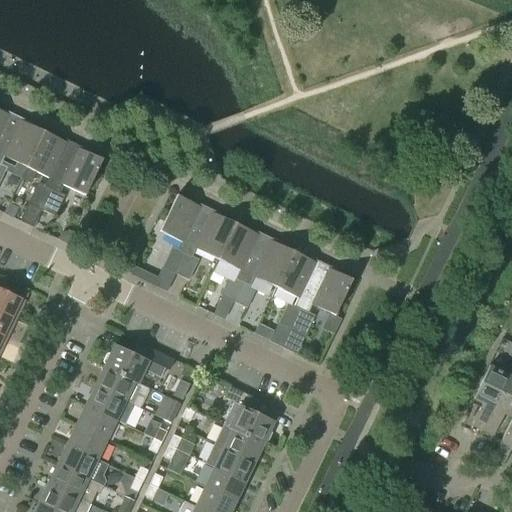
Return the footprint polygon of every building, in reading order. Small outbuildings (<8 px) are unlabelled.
[(0,163),(3,157),(3,156),(10,142),(0,137),(0,129),(7,114),(0,110),(0,163)] [(0,129),(0,137),(10,142),(3,156),(3,157),(26,167),(43,131),(42,131),(21,121),(21,119),(8,113),(7,114),(0,129)] [(57,193),(58,192),(61,185),(68,170),(55,164),(65,142),(43,132),(43,131),(26,167),(20,179),(30,184),(35,172),(48,178),(44,186),(38,183),(28,203),(41,210),(51,190),(57,193)] [(66,141),(65,142),(55,164),(68,170),(61,185),(83,195),(101,159),(100,159),(79,149),(80,147),(66,141)] [(64,195),(58,192),(57,193),(51,190),(41,210),(54,216),(64,195)] [(174,274),(184,254),(191,257),(195,249),(202,235),(189,228),(199,207),(177,196),(176,195),(171,206),(159,232),(181,242),(178,250),(171,247),(161,268),(174,274)] [(195,249),(217,260),(235,223),(234,223),(234,224),(212,213),(213,211),(200,205),(199,207),(189,228),(202,235),(195,249)] [(247,256),(257,235),(235,224),(235,223),(217,260),(239,270),(235,278),(229,275),(219,296),(232,302),(242,281),(249,285),(253,277),(260,263),(247,256)] [(260,263),(253,277),(275,288),(293,251),(292,251),(292,252),(270,241),(271,239),(258,233),(257,235),(247,256),(260,263)] [(291,330),(301,309),(307,313),(311,305),(318,290),(304,284),(315,262),(293,252),(293,251),(275,288),(297,298),(294,306),(287,303),(277,324),(291,330)] [(198,260),(191,257),(184,254),(174,274),(188,280),(198,260)] [(316,261),(315,262),(304,284),(318,290),(311,305),(334,316),(351,280),(350,279),(328,269),(329,267),(316,261)] [(256,288),(249,285),(242,281),(232,302),(246,308),(256,288)] [(0,289),(0,312),(15,320),(24,301),(0,289)] [(301,309),(291,330),(304,336),(314,316),(307,313),(301,309)] [(0,335),(6,339),(15,320),(0,312),(0,335)] [(253,338),(250,347),(266,352),(269,343),(253,338)] [(104,365),(102,367),(137,384),(144,371),(160,378),(164,369),(168,371),(173,360),(137,342),(131,353),(113,345),(109,353),(106,353),(101,362),(104,365)] [(481,403),(470,426),(481,431),(508,375),(488,365),(472,399),(481,403)] [(102,367),(93,386),(124,402),(139,409),(148,389),(137,384),(102,367)] [(503,414),(511,418),(511,417),(511,377),(508,375),(481,431),(492,437),(503,414)] [(188,385),(179,380),(172,396),(181,400),(188,385)] [(115,421),(124,402),(93,386),(84,406),(115,421)] [(231,429),(239,433),(262,444),(263,442),(267,442),(271,433),(269,430),(273,422),(245,408),(251,397),(229,387),(223,398),(238,405),(227,428),(231,430),(231,429)] [(162,419),(170,424),(179,404),(171,400),(162,419)] [(84,406),(75,426),(90,433),(106,441),(115,421),(84,406)] [(186,407),(180,418),(188,422),(194,411),(186,407)] [(500,469),(511,446),(511,417),(511,418),(489,463),(500,469)] [(106,441),(90,433),(75,426),(65,445),(96,460),(106,441)] [(231,430),(227,428),(222,426),(213,444),(253,464),(262,444),(239,433),(231,429),(231,430)] [(166,433),(158,429),(152,440),(161,444),(166,433)] [(172,436),(167,447),(175,450),(180,439),(172,436)] [(147,451),(155,455),(161,444),(152,440),(147,451)] [(204,464),(213,468),(244,483),(253,464),(213,444),(204,464)] [(108,466),(96,460),(65,445),(56,465),(102,487),(105,481),(104,477),(102,476),(108,466)] [(167,447),(162,457),(170,461),(175,450),(167,447)] [(117,485),(125,490),(137,467),(128,463),(117,485)] [(99,495),(102,487),(56,465),(47,484),(90,505),(96,493),(99,495)] [(139,468),(134,479),(142,483),(147,472),(139,468)] [(213,468),(203,487),(234,502),(244,483),(213,468)] [(154,474),(148,486),(156,489),(162,478),(154,474)] [(128,490),(137,494),(142,483),(134,479),(128,490)] [(47,484),(37,503),(54,511),(87,511),(90,505),(47,484)] [(148,486),(143,497),(151,500),(156,489),(148,486)] [(204,511),(229,511),(234,502),(203,487),(194,507),(204,511)] [(124,498),(117,511),(127,511),(133,502),(124,498)] [(178,511),(204,511),(194,507),(183,502),(178,511)] [(54,511),(37,503),(33,511),(54,511)]
